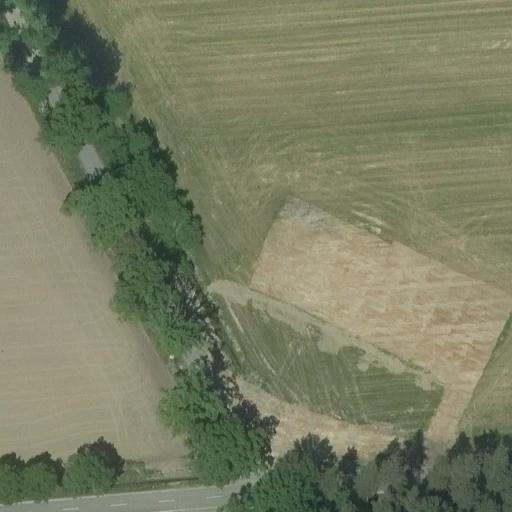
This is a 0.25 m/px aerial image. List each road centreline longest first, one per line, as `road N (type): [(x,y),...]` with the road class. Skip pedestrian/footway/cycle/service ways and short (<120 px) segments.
road 1 (track): [(262,496),(13,0)]
road 2 (tertiary): [(74,511),(511,473)]
